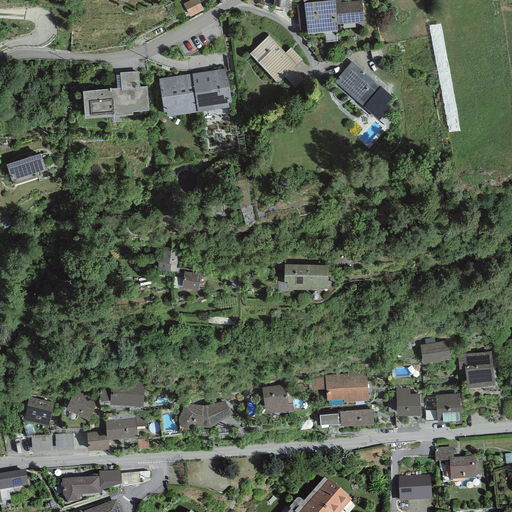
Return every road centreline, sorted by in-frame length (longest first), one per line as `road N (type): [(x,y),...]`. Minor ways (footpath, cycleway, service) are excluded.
road 1 (residential): [(160,455),(511,427)]
road 2 (residential): [(237,0),(133,53),(22,53),(0,61)]
road 3 (residential): [(0,467),(160,455)]
